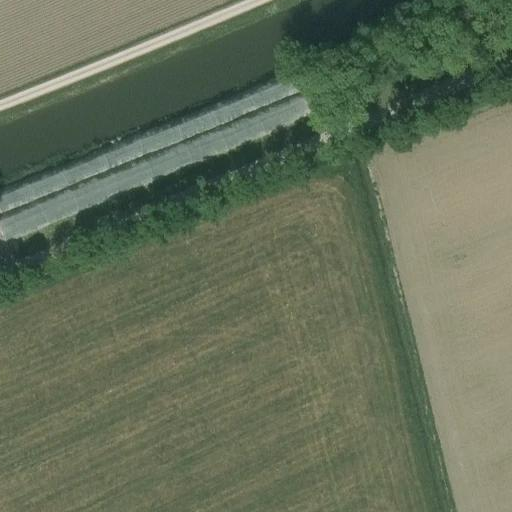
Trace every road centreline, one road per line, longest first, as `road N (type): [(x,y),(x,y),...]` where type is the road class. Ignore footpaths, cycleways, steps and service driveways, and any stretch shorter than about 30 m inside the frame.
road 1 (unclassified): [(0,273),(511,60)]
road 2 (track): [(0,105),(270,0)]
